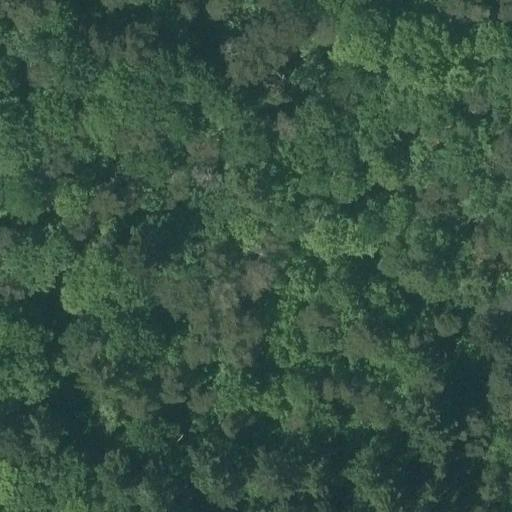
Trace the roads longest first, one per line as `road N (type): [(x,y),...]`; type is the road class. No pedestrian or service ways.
road 1 (track): [(0,367),(387,108),(511,43)]
road 2 (track): [(283,177),(511,261)]
road 3 (track): [(0,460),(118,511)]
